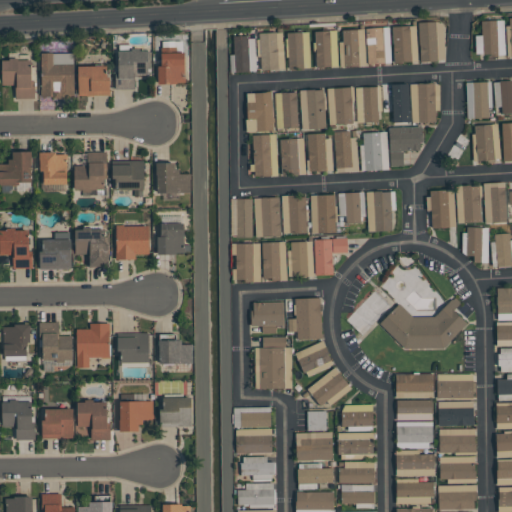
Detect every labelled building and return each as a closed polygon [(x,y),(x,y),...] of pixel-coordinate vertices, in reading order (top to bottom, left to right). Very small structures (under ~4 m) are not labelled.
[(490,55),(490,54),(484,54),(482,53),(481,21),(496,20),(498,55),(496,56),(491,56),(490,55)] [(436,21),(438,61),(420,61),(418,22),(436,21)] [(410,25),(411,61),(403,61),(403,62),(394,63),(393,44),(392,26),(410,25)] [(366,28),(383,27),(385,63),(368,63),(366,28)] [(358,29),(359,66),(344,66),(342,30),(358,29)] [(316,68),(315,31),(330,30),(331,66),(324,66),(324,67),(316,68)] [(276,32),(278,69),(261,69),(259,33),(276,32)] [(302,32),(303,68),(289,68),(287,32),(302,32)] [(233,36),(248,35),(249,71),(235,71),(233,36)] [(186,82),(178,82),(178,84),(158,84),(158,66),(161,66),(161,47),(176,47),(176,52),(184,52),(184,64),(185,64),(185,75),(186,75),(186,82)] [(230,201),(228,48),(216,48),(218,202),(230,201)] [(148,75),(134,75),(134,89),(115,89),(115,72),(118,72),(118,51),(131,51),(131,49),(140,49),(140,51),(150,51),(150,67),(148,67),(148,75)] [(41,96),(40,86),(41,86),(41,53),(73,52),(74,97),(66,98),(52,98),(52,96),(41,96)] [(35,98),(15,98),(15,84),(1,84),(1,60),(9,60),(9,58),(17,58),(17,60),(31,60),(31,86),(35,86),(35,98)] [(110,95),(78,95),(78,66),(106,65),(106,77),(109,77),(110,95)] [(499,81),(511,80),(511,112),(502,113),(499,81)] [(474,117),(473,82),(487,81),(488,117),(474,117)] [(434,83),(435,121),(418,122),(417,83),(418,83),(421,83),(429,83),(429,82),(433,82),(433,83),(434,83)] [(391,84),(408,83),(410,121),(393,122),(391,84)] [(353,123),(335,124),(334,87),(351,86),(353,123)] [(377,86),(378,121),(364,122),(362,87),(377,86)] [(325,128),(308,129),(306,89),(314,89),(314,90),(323,89),(325,128)] [(247,102),(255,101),(254,92),(266,92),(266,91),(270,91),(271,91),(273,130),(256,131),(256,118),(248,119),(247,102)] [(298,127),(282,128),(281,92),(282,92),(286,92),(296,92),(296,104),(297,104),(298,127)] [(511,160),(503,160),(501,123),(511,122),(511,160)] [(474,126),(491,124),(495,159),(477,160),(474,126)] [(403,150),(403,166),(390,166),(389,127),(421,126),(422,142),(420,142),(420,150),(403,150)] [(352,167),(336,168),(333,131),(350,130),(352,167)] [(365,170),(363,133),(380,132),(382,169),(365,170)] [(309,171),(307,133),(324,133),(326,171),(318,171),(318,170),(309,171)] [(254,135),(270,134),(272,176),(263,176),(263,175),(255,176),(254,154),(254,135)] [(281,174),(280,139),(297,138),(299,174),(281,174)] [(31,182),(19,182),(19,185),(16,185),(15,186),(13,186),(12,185),(1,185),(0,184),(0,164),(8,164),(8,159),(13,159),(13,151),(31,151),(31,164),(31,182)] [(74,166),(88,165),(88,152),(106,151),(107,178),(104,178),(104,189),(91,189),(91,192),(82,192),(82,190),(74,190),(74,166)] [(43,184),(43,171),(40,171),(40,159),(39,159),(39,152),(56,152),(56,154),(68,154),(68,160),(67,160),(67,172),(66,172),(66,184),(43,184)] [(114,189),(114,178),(112,178),(112,160),(144,160),(144,189),(114,189)] [(175,162),(175,169),(179,169),(179,174),(190,174),(190,179),(190,192),(157,192),(157,174),(156,174),(156,162),(175,162)] [(479,185),(481,222),(464,222),(462,185),(466,185),(469,184),(469,185),(470,185),(470,186),(479,185)] [(492,222),(490,187),(497,186),(497,187),(504,187),(506,221),(492,222)] [(430,190),(447,189),(449,227),(432,228),(430,190)] [(346,223),(344,192),(359,191),(361,222),(346,223)] [(392,230),(375,231),(373,191),(381,191),(390,191),(391,210),(392,230)] [(335,232),(318,232),(317,194),(334,194),(335,232)] [(288,195),(296,195),(296,197),(305,196),(307,233),(290,234),(288,195)] [(260,198),(262,198),(262,197),(265,197),(278,197),(280,235),(262,236),(260,198)] [(237,237),(236,198),(251,198),(252,237),(237,237)] [(185,252),(176,252),(176,254),(157,254),(157,236),(161,236),(161,223),(184,223),(184,233),(184,244),(185,244),(185,252)] [(149,225),(149,254),(135,254),(135,259),(115,259),(115,253),(116,253),(116,225),(124,225),(149,225)] [(109,267),(89,267),(89,254),(75,254),(75,229),(82,229),(82,227),(91,227),(91,229),(104,229),(104,243),(108,243),(108,254),(109,254),(109,267)] [(466,255),(466,227),(481,227),(481,262),(473,262),(474,256),(466,255)] [(28,230),(29,250),(32,250),(32,268),(13,268),(12,254),(0,254),(0,230),(7,230),(7,228),(15,228),(15,230),(28,230)] [(511,265),(497,266),(494,234),(509,232),(511,265)] [(314,239),(332,239),(332,238),(347,237),(347,252),(332,253),(332,274),(315,275),(314,239)] [(71,268),(40,269),(39,251),(42,251),(42,239),(70,238),(71,268)] [(280,280),(271,280),(271,278),(263,278),(262,259),(261,242),(279,241),(280,280)] [(292,276),(291,241),(306,241),(307,277),(300,277),(300,276),(292,276)] [(236,279),(236,243),(252,243),(253,281),(245,282),(245,279),(236,279)] [(497,288),(511,287),(511,312),(497,313),(497,305),(496,305),(496,296),(497,296),(497,288)] [(297,339),(297,331),(288,332),(288,318),(296,318),(295,298),(320,297),(321,339),(297,339)] [(404,348),(379,323),(399,303),(413,317),(434,317),(451,298),(452,300),(455,297),(461,303),(454,310),(467,323),(443,347),(404,348)] [(283,301),(283,326),(276,326),(276,332),(262,332),(262,326),(251,326),(251,310),(253,310),(253,302),(261,302),(261,301),(283,301)] [(58,322),(58,335),(72,335),(72,360),(65,360),(65,362),(56,362),(56,360),(43,360),(43,339),(39,339),(39,322),(58,322)] [(109,358),(101,358),(101,357),(89,357),(89,367),(76,367),(76,329),(90,329),(90,323),(110,323),(110,330),(109,330),(109,358)] [(30,324),(30,331),(30,342),(27,342),(27,347),(27,355),(4,355),(4,332),(2,332),(2,326),(14,326),(14,324),(30,324)] [(511,339),(496,339),(496,325),(511,324),(511,339)] [(117,333),(149,333),(149,362),(121,362),(121,351),(117,351),(117,333)] [(192,363),(159,363),(159,345),(158,345),(158,340),(160,340),(160,334),(176,334),(176,340),(181,340),(181,344),(193,344),(193,349),(192,349),(192,363)] [(259,388),(259,347),(262,347),(262,337),(285,336),(285,347),(284,347),(284,388),(259,388)] [(297,359),(326,346),(329,353),(328,353),(331,361),(304,373),(297,359)] [(511,365),(498,366),(498,353),(511,353),(511,365)] [(311,394),(339,372),(348,384),(320,405),(311,394)] [(395,374),(433,374),(433,391),(396,391),(395,374)] [(497,379),(511,378),(511,393),(497,394),(497,379)] [(473,398),(437,398),(437,380),(473,380),(473,398)] [(191,426),(160,426),(160,409),(163,409),(163,397),(191,397),(191,426)] [(35,440),(16,440),(16,426),(2,426),(2,402),(10,402),(10,400),(18,400),(18,402),(32,402),(32,422),(35,422),(35,440)] [(77,402),(84,402),(84,400),(93,400),(93,402),(107,402),(107,422),(110,422),(110,440),(91,440),(91,426),(77,426),(77,402)] [(432,413),(396,413),(396,400),(432,400),(432,413)] [(119,431),(119,420),(120,420),(120,401),(153,401),(153,414),(153,419),(142,419),(142,425),(138,425),(138,431),(119,431)] [(511,404),(511,422),(496,423),(496,421),(496,418),(496,405),(511,404)] [(438,408),(473,407),(473,424),(438,425),(438,408)] [(73,438),(42,438),(42,420),(45,420),(45,409),(73,409),(73,438)] [(270,411),(271,426),(240,427),(240,412),(270,411)] [(325,411),(326,430),(307,430),(307,411),(325,411)] [(372,411),(372,415),(372,426),(341,427),(341,411),(372,411)] [(396,426),(432,426),(432,442),(396,442),(396,426)] [(511,450),(496,451),(495,433),(511,432),(511,450)] [(235,435),(271,434),(272,452),(236,453),(235,435)] [(476,452),(439,452),(439,434),(475,434),(475,443),(476,443),(476,452)] [(296,460),(296,446),(301,446),(301,443),(300,443),(300,440),(301,440),(301,438),(332,438),(332,459),(296,460)] [(373,438),(374,446),(373,446),(373,454),(338,454),(337,438),(373,438)] [(434,454),(434,469),(396,469),(396,454),(434,454)] [(511,477),(496,478),(496,469),(497,469),(497,461),(511,460),(511,477)] [(240,462),(274,461),(274,474),(241,474),(240,462)] [(475,478),(439,478),(439,462),(474,462),(474,470),(475,470),(475,478)] [(297,483),(297,468),(332,467),(332,482),(297,483)] [(374,467),(374,481),(372,482),(339,482),(339,467),(374,467)] [(433,496),(396,496),(396,482),(433,482),(433,496)] [(274,488),(275,504),(238,505),(237,489),(274,488)] [(374,490),(374,503),(341,503),(341,490),(374,490)] [(333,491),(333,509),(295,509),(295,491),(302,491),(302,492),(311,492),(311,491),(333,491)] [(476,491),(476,495),(475,495),(475,500),(473,500),(473,505),(474,505),(474,508),(438,509),(438,491),(476,491)] [(511,506),(498,506),(498,499),(499,499),(498,492),(511,491),(511,506)] [(74,511),(44,511),(44,510),(41,510),(41,493),(60,493),(60,506),(74,506),(74,511)] [(32,496),(32,511),(6,511),(6,505),(5,505),(5,498),(14,498),(14,496),(32,496)] [(111,511),(78,511),(77,506),(89,506),(89,502),(95,502),(95,496),(110,496),(110,501),(112,501),(112,506),(111,506),(111,511)]
